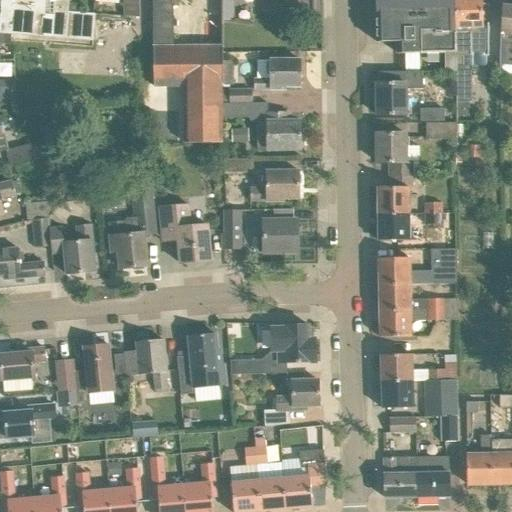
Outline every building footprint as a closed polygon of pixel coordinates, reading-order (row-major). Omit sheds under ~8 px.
[(2,0),(2,7),(0,31),(0,44),(11,45),(12,35),(93,41),(96,15),(68,13),(69,0),(2,0)] [(123,0),(124,17),(140,18),(139,0),(123,0)] [(155,0),(155,87),(183,87),(184,144),(223,143),(223,118),(223,102),(223,88),(223,85),(223,62),(222,62),(222,45),(174,47),(173,7),(179,7),(179,0),(155,0)] [(445,72),(457,72),(455,0),(376,0),(377,16),(377,43),(378,43),(398,43),(398,54),(445,53),(445,72)] [(455,0),(457,72),(457,102),(457,116),(470,116),(470,102),(472,102),(472,67),(463,67),(463,55),(471,55),(471,52),(487,52),(487,20),(482,20),(482,0),(455,0)] [(70,3),(69,12),(78,13),(79,3),(70,3)] [(235,3),(224,4),(224,21),(235,20),(235,3)] [(511,6),(503,6),(500,25),(500,65),(511,66),(511,6)] [(301,60),(281,60),(270,60),(270,63),(268,63),(268,75),(271,75),(271,78),(254,79),(255,91),(285,90),(285,88),(301,88),(301,60)] [(223,62),(223,85),(231,85),(231,74),(234,74),(234,62),(223,62)] [(377,116),(408,115),(408,88),(423,88),(423,73),(429,73),(429,72),(382,73),(382,84),(377,84),(377,116)] [(0,102),(14,102),(13,80),(0,80),(0,102)] [(223,102),(253,102),(253,93),(230,93),(230,89),(223,88),(223,102)] [(253,104),(253,102),(223,102),(223,118),(250,118),(250,123),(257,122),(258,149),(275,149),(301,149),(301,147),(304,147),(304,136),(301,136),(301,122),(289,122),(289,114),(267,114),(268,103),(253,104)] [(123,107),(119,113),(124,120),(132,119),(135,112),(131,106),(123,107)] [(445,109),(421,109),(421,122),(445,122),(445,109)] [(457,124),(426,123),(426,140),(456,140),(457,124)] [(248,129),(232,129),(232,143),(249,142),(248,129)] [(390,178),(414,178),(414,162),(408,162),(408,134),(377,134),(378,163),(390,163),(390,178)] [(6,151),(11,169),(35,162),(31,145),(6,151)] [(470,157),(480,157),(480,147),(471,147),(470,157)] [(57,176),(64,169),(57,160),(49,167),(57,176)] [(224,160),(225,174),(253,173),(253,160),(224,160)] [(299,171),(279,171),(266,171),(266,174),(264,174),(264,184),(267,184),(267,188),(250,188),(250,203),(266,202),(266,204),(285,204),(285,200),(300,199),(299,185),(301,183),(301,177),(299,175),(299,171)] [(378,215),(410,215),(410,188),(414,188),(414,178),(390,178),(390,188),(378,188),(378,215)] [(158,235),(153,192),(152,181),(131,183),(135,218),(127,219),(125,222),(110,223),(113,252),(119,252),(121,269),(135,268),(135,270),(144,269),(144,267),(147,267),(144,237),(158,235)] [(0,215),(5,214),(1,199),(16,196),(13,182),(0,184),(0,215)] [(32,221),(48,217),(47,203),(27,205),(28,221),(32,221)] [(212,260),(208,225),(192,227),(190,204),(158,208),(162,243),(177,241),(180,264),(212,260)] [(425,214),(443,214),(443,204),(424,204),(425,214)] [(239,211),(225,212),(226,235),(222,235),(223,249),(242,247),(239,211)] [(425,226),(443,225),(443,214),(425,214),(425,226)] [(378,241),(411,241),(410,215),(378,215),(378,241)] [(52,247),(50,229),(48,217),(32,221),(35,248),(52,247)] [(264,234),(261,235),(262,252),(298,252),(298,222),(264,222),(264,234)] [(96,272),(94,252),(91,226),(76,227),(77,241),(64,242),(63,227),(50,229),(52,247),(52,256),(65,255),(67,275),(71,274),(73,276),(79,275),(80,273),(96,272)] [(45,276),(44,264),(44,262),(22,264),(21,262),(25,262),(24,252),(19,252),(19,249),(0,250),(0,276),(5,276),(5,280),(45,276)] [(411,285),(412,285),(458,285),(457,250),(431,250),(432,272),(411,272),(411,285)] [(379,286),(411,285),(411,272),(411,259),(379,259),(379,286)] [(380,311),(444,310),(443,299),(412,300),(412,285),(411,285),(379,286),(380,311)] [(445,310),(445,321),(458,320),(458,309),(445,310)] [(412,321),(445,321),(445,310),(444,310),(380,311),(380,338),(413,337),(412,321)] [(277,354),(277,363),(317,363),(316,340),(309,340),(309,325),(286,326),(287,328),(269,329),(271,354),(277,354)] [(224,368),(222,350),(218,351),(217,335),(202,336),(200,334),(194,335),(192,337),(189,337),(193,372),(208,370),(209,384),(224,382),(223,368),(224,368)] [(168,389),(164,340),(151,341),(148,339),(143,340),(141,342),(137,343),(138,351),(125,353),(127,378),(153,375),(155,390),(168,389)] [(86,371),(74,372),(76,391),(77,404),(91,402),(90,395),(115,393),(112,358),(111,358),(109,345),(84,348),(86,371)] [(35,363),(46,362),(45,348),(17,350),(17,354),(0,355),(0,356),(2,381),(36,378),(35,363)] [(414,355),(381,356),(382,381),(414,380),(425,380),(457,379),(456,357),(444,358),(445,370),(414,371),(414,355)] [(76,391),(74,372),(73,360),(56,361),(60,392),(76,391)] [(263,374),(263,360),(231,361),(231,375),(263,374)] [(426,417),(440,417),(458,416),(457,379),(425,380),(426,417)] [(382,381),(383,407),(383,409),(415,408),(415,392),(414,380),(382,381)] [(290,425),(290,411),(308,410),(308,406),(320,406),(319,381),(290,381),(291,395),(275,397),(276,410),(264,411),(265,427),(290,425)] [(76,391),(60,392),(61,405),(77,404),(76,391)] [(511,408),(511,395),(500,396),(499,408),(511,408)] [(478,403),(466,403),(466,413),(478,413),(478,403)] [(56,406),(51,406),(34,407),(17,408),(18,412),(5,413),(6,427),(3,427),(4,437),(7,437),(7,439),(32,437),(33,444),(52,443),(50,420),(57,419),(56,406)] [(458,416),(440,417),(441,442),(458,442),(458,416)] [(389,419),(390,434),(417,433),(416,417),(389,419)] [(134,438),(158,436),(157,421),(133,423),(134,438)] [(493,484),(492,440),(492,436),(481,436),(481,453),(467,454),(467,485),(493,484)] [(493,484),(511,484),(511,439),(492,440),(493,484)] [(255,448),(257,466),(268,465),(266,447),(255,448)] [(246,467),(257,466),(255,448),(245,449),(246,467)] [(327,485),(325,462),(324,450),(299,452),(300,469),(309,468),(310,475),(284,478),(287,510),(313,507),(311,487),(327,485)] [(186,511),(185,485),(166,487),(164,458),(152,459),(155,501),(159,501),(160,511),(186,511)] [(417,498),(417,472),(416,472),(416,458),(384,459),(385,498),(417,498)] [(450,497),(449,477),(449,458),(433,458),(433,472),(430,472),(430,470),(419,470),(419,472),(417,472),(417,498),(450,497)] [(216,497),(215,477),(213,464),(201,465),(203,483),(185,485),(186,511),(213,511),(212,498),(216,497)] [(111,511),(109,490),(109,481),(89,483),(88,467),(81,468),(82,474),(77,474),(80,508),(84,507),(84,511),(111,511)] [(141,502),(140,482),(139,469),(127,470),(128,488),(109,490),(111,511),(138,511),(137,502),(141,502)] [(35,511),(34,499),(16,500),(14,472),(2,473),(5,511),(35,511)] [(66,509),(64,489),(63,477),(52,478),(53,497),(34,499),(35,511),(62,511),(62,509),(66,509)] [(261,511),(287,510),(284,478),(258,480),(261,511)] [(234,511),(260,511),(261,511),(258,480),(232,482),(234,511)]
